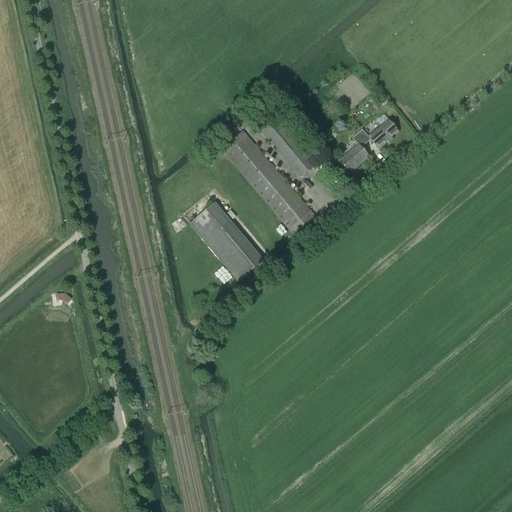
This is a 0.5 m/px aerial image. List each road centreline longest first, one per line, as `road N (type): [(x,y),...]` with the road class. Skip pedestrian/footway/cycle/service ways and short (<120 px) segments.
road 1 (unclassified): [(136,511),(27,0)]
road 2 (track): [(111,397),(112,411),(0,498)]
